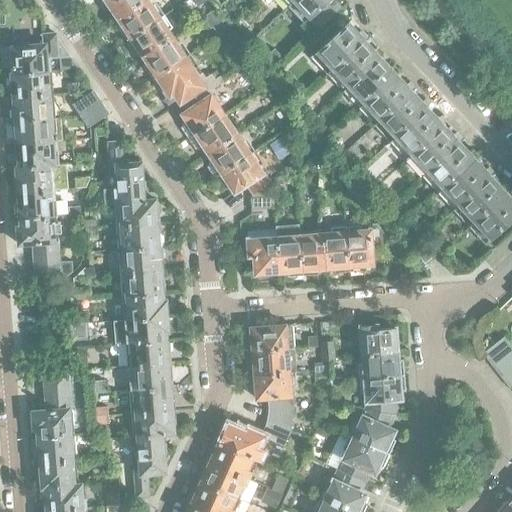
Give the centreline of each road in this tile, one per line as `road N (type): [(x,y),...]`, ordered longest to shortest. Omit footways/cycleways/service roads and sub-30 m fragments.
road 1 (residential): [(215,309),(206,225),(51,0)]
road 2 (residential): [(0,265),(20,511)]
road 3 (residential): [(215,309),(433,300)]
road 4 (residential): [(164,511),(217,394),(215,309)]
road 5 (residential): [(511,140),(392,0)]
road 6 (residential): [(433,355),(425,446),(394,511)]
